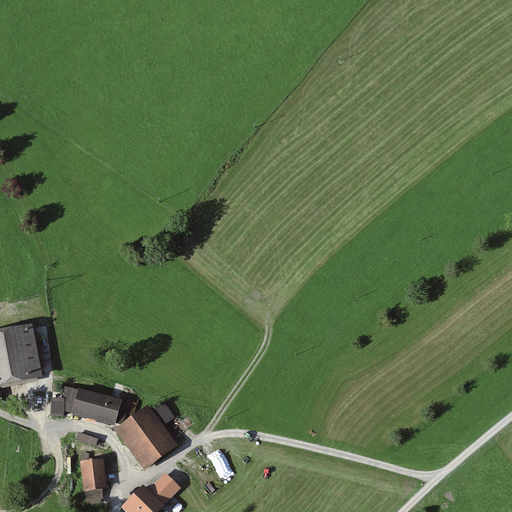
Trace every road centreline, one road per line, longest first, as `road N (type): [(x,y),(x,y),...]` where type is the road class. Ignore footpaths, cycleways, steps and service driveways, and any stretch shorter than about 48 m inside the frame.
road 1 (track): [(434,481),(228,433),(196,442),(134,482),(116,511)]
road 2 (track): [(14,511),(46,497),(61,465),(53,435),(0,413)]
road 3 (unclassified): [(511,418),(402,511)]
road 4 (track): [(207,437),(262,350),(270,318)]
